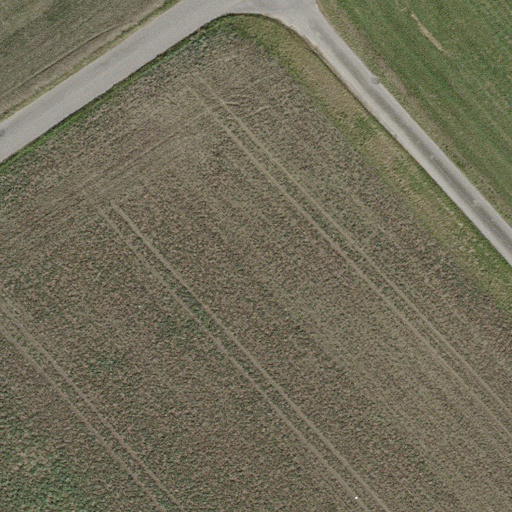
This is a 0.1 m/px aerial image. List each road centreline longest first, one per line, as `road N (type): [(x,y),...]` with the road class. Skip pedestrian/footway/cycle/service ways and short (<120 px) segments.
road 1 (track): [(295,0),(511,244)]
road 2 (track): [(218,0),(0,146)]
